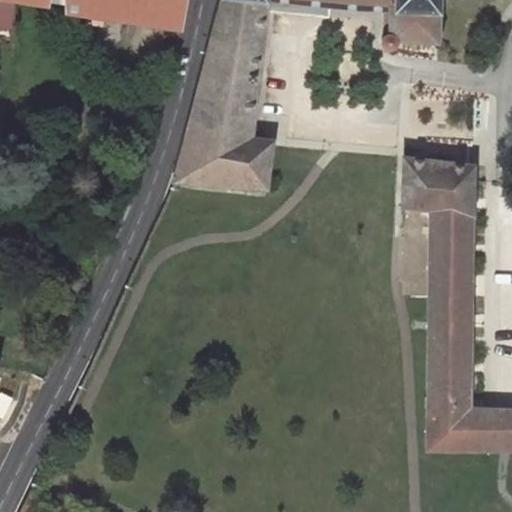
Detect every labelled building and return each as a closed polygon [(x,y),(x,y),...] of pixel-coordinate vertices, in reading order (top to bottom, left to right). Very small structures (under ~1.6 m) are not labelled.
[(0,0),(0,21),(9,24),(9,0),(0,0)] [(66,9),(179,27),(184,0),(39,0),(65,4),(66,9)] [(304,0),(391,6),(389,30),(387,30),(383,31),(379,34),(378,41),(382,47),(389,48),(395,45),(396,40),(437,41),(436,7),(436,0),(216,0),(205,49),(174,181),(266,188),(272,141),(252,139),(257,56),(260,0),(304,0)] [(452,163),(404,158),(402,206),(429,211),(427,450),(468,450),(468,414),(470,414),(470,409),(471,213),(474,215),(474,180),(473,165),(452,163)] [(511,409),(470,409),(470,414),(468,414),(468,450),(505,449),(511,449),(511,409)]
